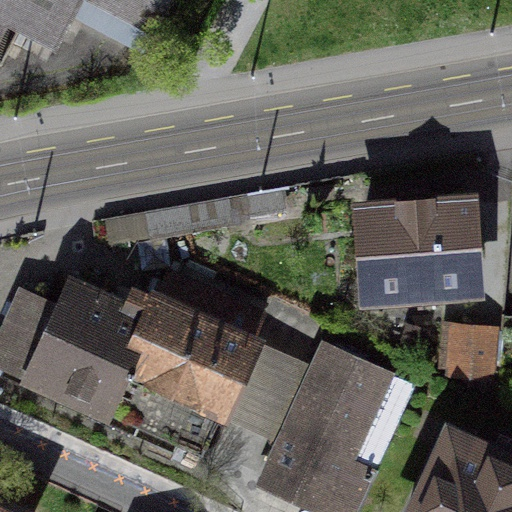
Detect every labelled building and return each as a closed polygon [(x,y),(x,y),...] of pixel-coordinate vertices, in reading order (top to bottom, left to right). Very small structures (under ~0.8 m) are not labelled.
[(87,0),(152,34),(169,0),(0,0),(0,39),(7,25),(56,51),(82,0),(87,0)] [(285,208),(282,191),(251,196),(253,213),(285,208)] [(231,221),(226,197),(148,212),(153,236),(231,221)] [(468,203),(363,211),(370,293),(404,290),(405,305),(441,302),(440,288),(475,285),(468,203)] [(124,307),(68,282),(58,305),(24,290),(0,342),(0,364),(202,454),(219,416),(254,338),(263,317),(169,275),(158,299),(133,288),(124,307)] [(489,334),(459,332),(456,367),(486,370),(489,334)] [(316,366),(254,338),(219,416),(280,444),(316,366)] [(389,371),(326,343),(316,366),(280,444),(262,484),(323,511),(359,511),(377,473),(349,460),(389,371)] [(511,511),(511,461),(452,435),(416,511),(511,511)]
